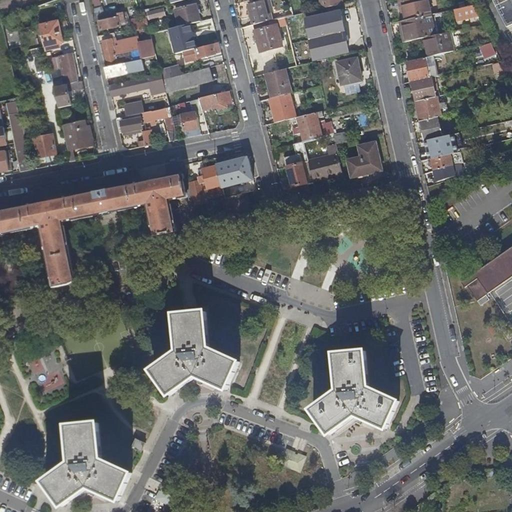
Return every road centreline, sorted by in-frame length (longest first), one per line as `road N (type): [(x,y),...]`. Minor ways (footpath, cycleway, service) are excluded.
road 1 (residential): [(481,422),(446,348),(411,186)]
road 2 (residential): [(411,186),(368,0)]
road 3 (residential): [(114,167),(76,2)]
road 4 (residential): [(258,138),(114,167)]
road 5 (residential): [(258,138),(222,0)]
road 6 (residential): [(275,214),(411,186)]
road 7 (tertiary): [(481,422),(377,498)]
